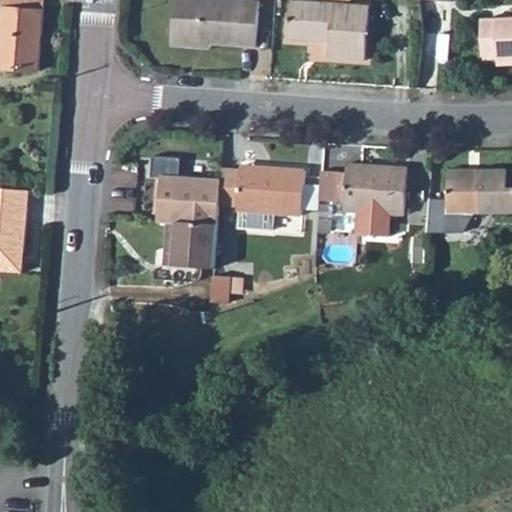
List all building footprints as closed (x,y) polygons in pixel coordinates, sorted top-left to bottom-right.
[(0,40),(0,67),(39,71),(44,0),(4,0),(1,41),(0,40)] [(241,0),(175,0),(173,22),(181,22),(179,42),(212,44),(257,47),(260,1),(241,0)] [(303,0),(290,0),(288,39),(331,42),(329,57),(366,60),(370,5),(303,0)] [(511,18),(483,20),(484,55),(498,55),(498,60),(511,59),(511,18)] [(162,178),(159,222),(169,223),(169,222),(219,225),(220,204),(222,179),(181,176),(182,158),(153,156),(152,177),(162,178)] [(323,171),(320,200),(345,202),(345,211),(359,212),(358,234),(390,237),(392,214),(406,215),(409,168),(390,166),(390,171),(363,169),(363,164),(348,164),(347,172),(323,171)] [(222,179),(220,204),(238,205),(238,210),(241,210),(240,228),(274,230),(275,212),(303,214),(307,170),(269,168),(269,173),(241,171),(223,170),(222,179)] [(428,232),(466,232),(477,213),(511,212),(511,187),(508,188),(508,169),(479,169),(479,172),(469,172),(469,169),(448,169),(448,200),(431,198),(428,232)] [(30,191),(0,188),(0,270),(23,272),(24,264),(20,263),(20,255),(25,251),(30,191)] [(219,225),(169,222),(169,223),(165,265),(216,268),(219,225)] [(216,276),(214,302),(229,303),(231,276),(216,276)]
